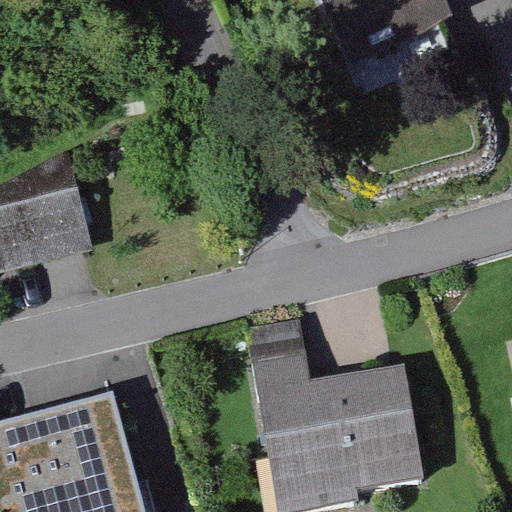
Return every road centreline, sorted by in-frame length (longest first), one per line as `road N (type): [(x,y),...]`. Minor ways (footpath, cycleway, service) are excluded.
road 1 (residential): [(319,280),(0,361)]
road 2 (residential): [(319,280),(189,0)]
road 3 (residential): [(511,222),(319,280)]
